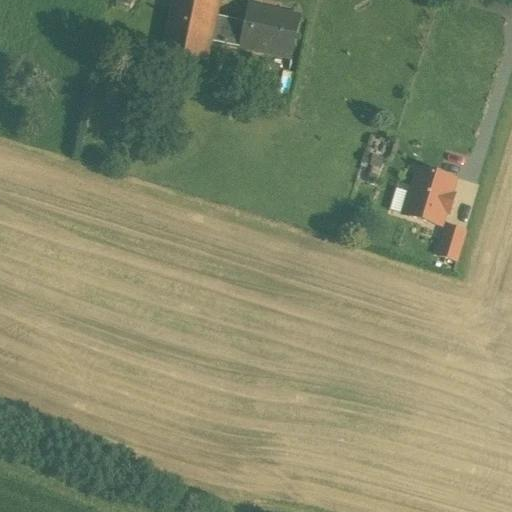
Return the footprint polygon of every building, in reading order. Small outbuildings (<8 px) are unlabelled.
[(111,0),(103,40),(131,46),(140,0),(111,0)] [(172,0),(161,54),(205,63),(209,43),(215,18),(218,0),(172,0)] [(244,24),(215,18),(209,43),(240,50),(241,48),(291,59),(300,20),(247,9),(244,24)] [(450,196),(454,183),(418,171),(403,216),(440,228),(445,214),(448,215),(453,198),(450,196)] [(464,234),(447,229),(438,258),(455,263),(464,234)]
